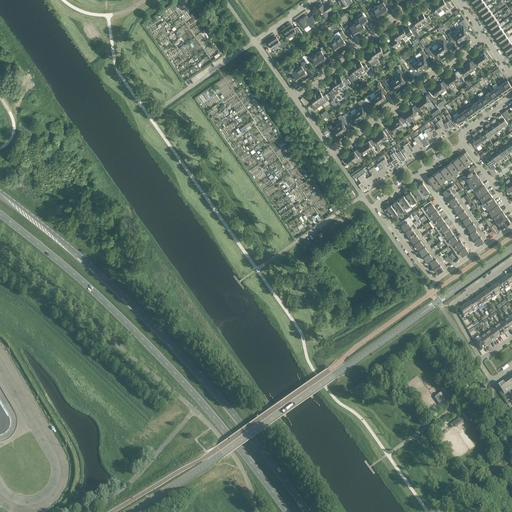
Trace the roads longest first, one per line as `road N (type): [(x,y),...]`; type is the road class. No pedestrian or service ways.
road 1 (trunk): [(307,511),(170,342),(0,192)]
road 2 (trunk): [(0,214),(129,327),(219,423),(286,511)]
road 3 (unclassified): [(258,511),(240,466),(206,421),(0,247)]
road 4 (residential): [(290,93),(332,151),(482,33)]
road 5 (residential): [(475,252),(430,278),(391,226),(377,206),(420,175)]
road 6 (residential): [(290,93),(425,0)]
road 7 (residential): [(482,358),(447,306),(511,261)]
road 8 (residential): [(290,93),(253,41),(314,0)]
